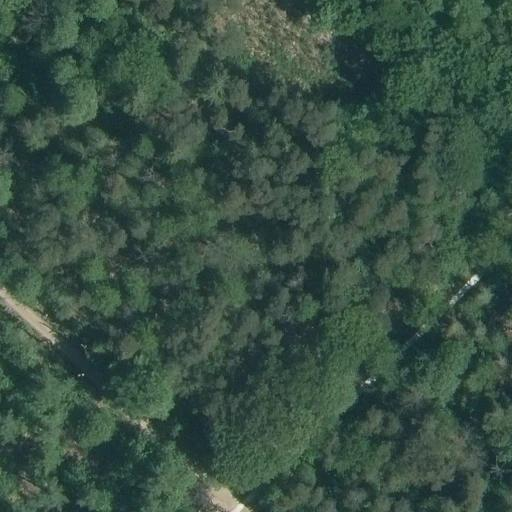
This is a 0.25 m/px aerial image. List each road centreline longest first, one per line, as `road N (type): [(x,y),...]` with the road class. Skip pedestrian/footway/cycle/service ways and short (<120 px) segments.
road 1 (track): [(206,511),(511,223)]
road 2 (track): [(243,511),(0,292)]
road 3 (track): [(334,0),(440,93),(511,127)]
